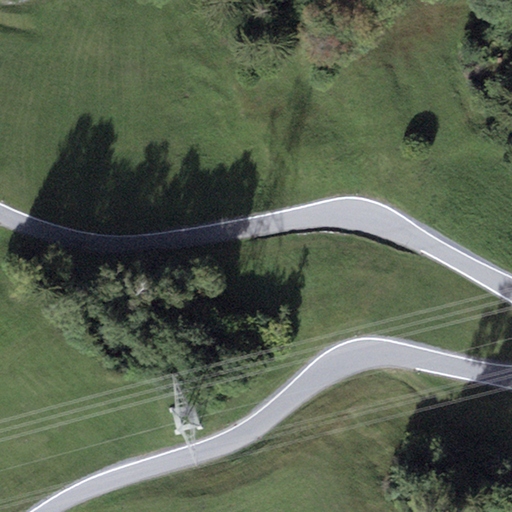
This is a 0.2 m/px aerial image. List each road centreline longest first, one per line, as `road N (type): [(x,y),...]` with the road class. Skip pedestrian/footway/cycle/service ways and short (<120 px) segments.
road 1 (unclassified): [(511,291),(428,244),(364,220),(306,218),(135,246),(70,244),(0,213)]
road 2 (unclassified): [(48,511),(120,476),(227,444),(359,354),(511,376)]
